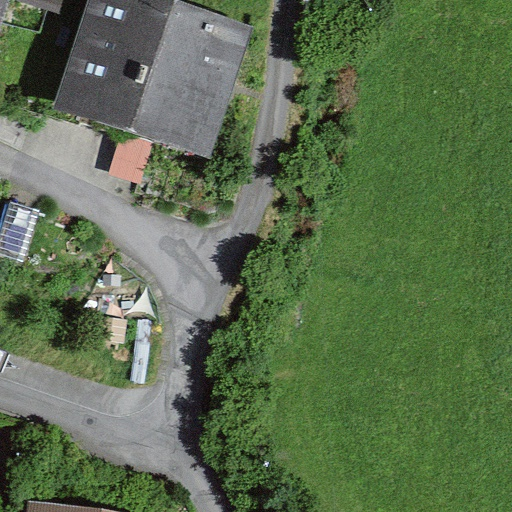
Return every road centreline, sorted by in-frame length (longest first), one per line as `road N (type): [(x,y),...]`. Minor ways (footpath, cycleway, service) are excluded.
road 1 (track): [(147,444),(253,214),(289,0)]
road 2 (track): [(0,157),(226,277)]
road 3 (residential): [(196,511),(147,444),(0,393)]
